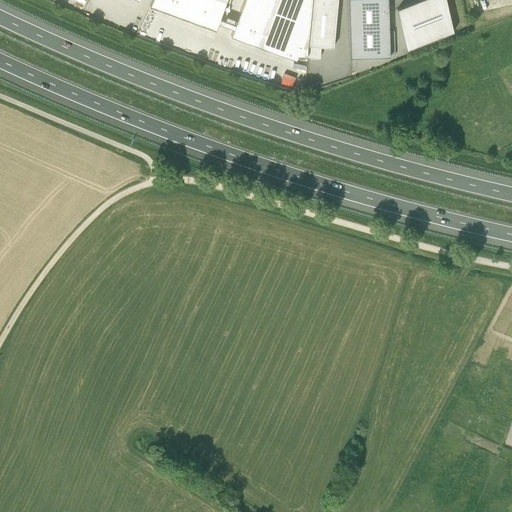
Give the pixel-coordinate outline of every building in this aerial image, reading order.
[(218,22),(233,28),(235,23),(220,18),(226,0),(151,0),(150,5),(216,29),(218,22)] [(243,0),(235,23),(233,28),(231,35),(296,59),(298,55),(307,56),(312,0),(243,0)] [(309,45),(333,47),(337,0),(312,0),(308,44),(309,45)] [(390,56),(388,0),(348,0),(350,57),(390,56)] [(446,0),(417,0),(397,8),(406,50),(454,31),(446,0)]
